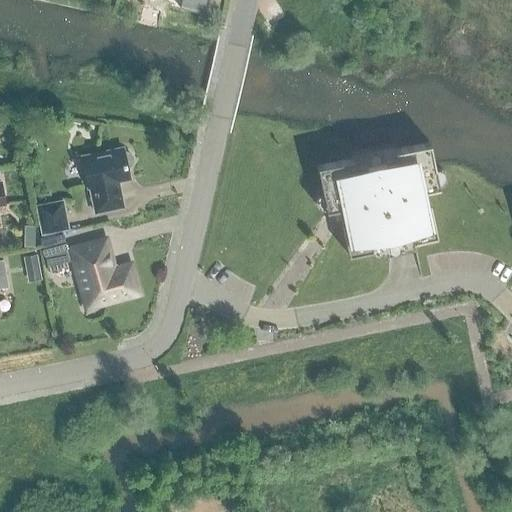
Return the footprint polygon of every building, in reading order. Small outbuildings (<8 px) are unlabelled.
[(181,0),(179,9),(202,14),(205,0),(181,0)] [(436,236),(426,190),(438,188),(429,143),(316,166),(325,211),(333,210),(337,218),(339,217),(347,255),(436,236)] [(89,188),(94,213),(122,207),(117,182),(129,179),(126,169),(130,165),(132,161),(131,156),(128,153),(123,151),(122,148),(81,157),(87,188),(89,188)] [(68,229),(63,200),(36,205),(41,234),(68,229)] [(33,246),(34,229),(21,228),(21,246),(33,246)] [(113,270),(104,240),(67,251),(62,232),(39,238),(48,271),(66,266),(65,261),(73,259),(79,282),(84,281),(91,306),(108,301),(112,302),(119,300),(122,297),(137,293),(129,265),(113,270)] [(25,269),(39,267),(36,255),(23,258),(25,269)]
